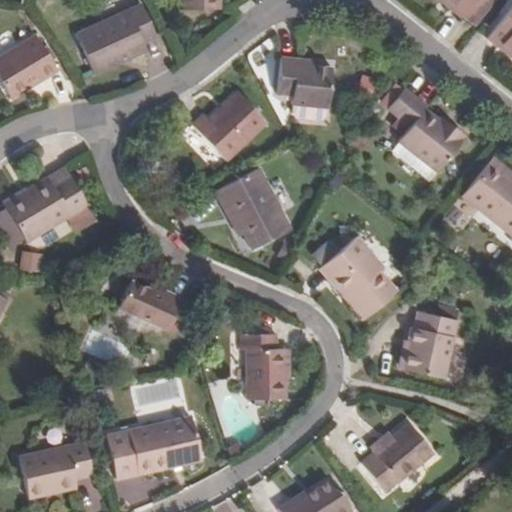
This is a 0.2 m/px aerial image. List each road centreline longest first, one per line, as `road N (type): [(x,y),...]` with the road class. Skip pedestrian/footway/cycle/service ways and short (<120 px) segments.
road 1 (residential): [(168,511),(255,466),(308,418),(334,381),(329,344),(300,309),(189,264),(140,228),(104,176),(96,110)]
road 2 (residential): [(96,110),(159,92),(282,0)]
road 3 (residential): [(359,0),(511,121)]
